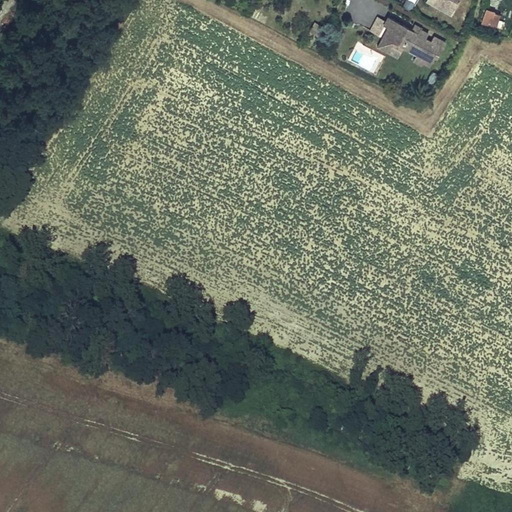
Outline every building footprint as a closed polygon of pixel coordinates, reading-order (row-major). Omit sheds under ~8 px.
[(426,0),(452,15),(460,0),(426,0)] [(500,14),(494,12),(494,11),(491,10),(486,8),(481,22),(497,26),(500,14)] [(421,30),(420,29),(418,33),(413,30),(412,29),(389,17),(386,22),(379,36),(383,38),(380,43),(390,48),(392,44),(393,41),(417,54),(414,59),(422,64),(423,61),(430,65),(435,55),(438,57),(445,42),(434,36),(431,42),(425,39),(428,33),(421,30)] [(371,31),(379,36),(386,22),(378,18),(371,31)] [(414,24),(412,29),(413,30),(418,33),(420,29),(421,30),(422,28),(414,24)] [(320,30),(314,26),(310,32),(309,33),(316,37),(320,30)] [(401,49),(392,44),(390,48),(380,43),(379,45),(398,56),(401,49)]
